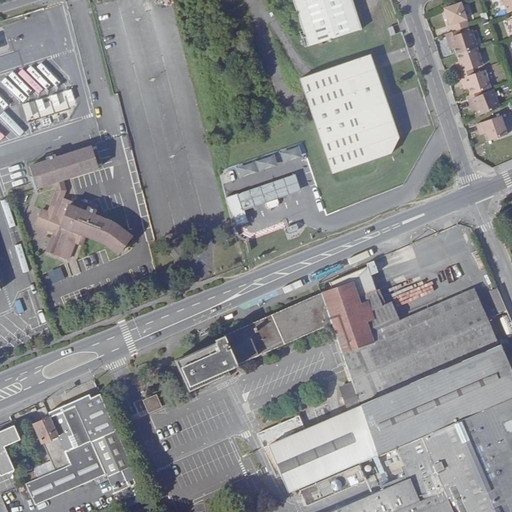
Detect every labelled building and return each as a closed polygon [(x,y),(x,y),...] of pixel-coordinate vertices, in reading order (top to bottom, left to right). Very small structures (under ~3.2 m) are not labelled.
[(289,0),(300,33),(303,41),(305,49),(364,29),(354,0),(289,0)] [(464,2),(447,8),(453,24),(454,24),(456,30),(462,29),(473,26),(464,2)] [(462,29),(456,30),(448,33),(452,45),(456,44),(458,47),(460,54),(480,47),(481,47),(475,29),(464,33),(462,29)] [(303,41),(300,33),(287,38),(290,45),(303,41)] [(486,64),(480,47),(460,54),(463,61),(464,64),(459,65),(466,83),(470,81),(471,84),(474,92),(482,89),(493,85),(488,70),(477,74),(475,68),(486,64)] [(399,141),(371,56),(297,81),(328,176),(389,156),(399,141)] [(484,92),(482,89),(474,92),(469,93),(473,105),(478,103),(479,107),(481,113),(501,107),(495,89),(484,92)] [(477,124),(479,131),(485,130),(486,133),(488,141),(507,135),(501,116),(477,124)] [(300,144),(277,151),(278,154),(237,166),(240,178),(294,162),(293,159),(304,156),(300,144)] [(33,179),(36,189),(98,169),(92,150),(57,161),(56,159),(55,160),(48,161),(47,162),(48,164),(30,170),(33,179)] [(98,169),(36,189),(37,191),(39,190),(54,185),(63,182),(99,171),(98,169)] [(63,182),(54,185),(57,193),(47,216),(56,219),(64,201),(67,194),(63,182)] [(282,184),(260,192),(264,206),(287,198),(282,184)] [(260,192),(248,196),(253,210),(264,206),(260,192)] [(253,210),(248,196),(228,203),(232,217),(253,210)] [(56,219),(47,216),(41,214),(35,228),(53,236),(45,254),(66,264),(73,247),(76,242),(82,245),(84,240),(101,246),(116,258),(121,252),(124,248),(129,241),(116,230),(94,219),(95,215),(88,211),(89,209),(74,203),(74,205),(64,201),(56,219)] [(91,205),(89,209),(88,211),(95,215),(98,209),(91,205)] [(511,372),(500,345),(498,345),(474,289),(394,323),(385,304),(382,306),(375,290),(370,275),(378,272),(373,261),(366,263),(367,266),(329,282),(332,289),(214,340),(216,344),(176,361),(189,390),(230,372),(229,370),(237,366),(237,364),(332,323),(342,353),(352,383),(340,387),(348,411),(305,429),(299,415),(266,429),(268,434),(259,438),(263,448),(268,446),(288,492),(377,454),(377,456),(397,448),(408,474),(511,429),(511,372)] [(53,282),(64,279),(62,272),(51,275),(53,282)] [(507,310),(497,288),(489,291),(498,313),(507,310)] [(399,321),(391,302),(385,304),(394,323),(399,321)] [(131,465),(99,394),(91,398),(89,394),(48,412),(50,416),(65,451),(93,439),(109,475),(121,470),(131,466),(131,465)] [(160,405),(156,395),(146,399),(150,409),(160,405)] [(65,451),(50,416),(33,424),(41,443),(43,442),(55,471),(70,464),(65,451)] [(0,475),(14,470),(4,447),(20,440),(14,425),(0,431),(0,475)] [(259,438),(268,434),(266,429),(257,433),(259,438)] [(511,511),(511,429),(408,474),(380,486),(382,490),(329,511),(511,511)] [(79,486),(106,474),(106,475),(107,476),(109,475),(93,439),(65,451),(70,464),(55,471),(38,478),(25,483),(35,505),(79,486)] [(38,478),(55,471),(51,461),(33,468),(34,470),(38,478)] [(306,506),(365,481),(359,464),(299,490),(306,506)] [(136,478),(131,466),(121,470),(127,482),(136,478)] [(25,483),(38,478),(34,470),(20,476),(23,484),(25,483)] [(127,482),(121,470),(109,475),(116,492),(129,486),(127,482)] [(116,492),(109,475),(107,476),(114,492),(116,492)]
